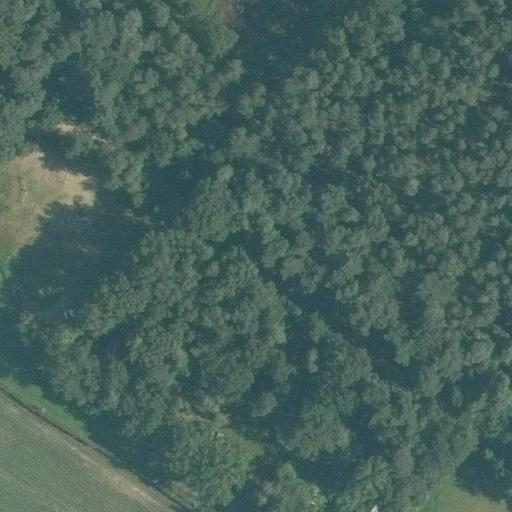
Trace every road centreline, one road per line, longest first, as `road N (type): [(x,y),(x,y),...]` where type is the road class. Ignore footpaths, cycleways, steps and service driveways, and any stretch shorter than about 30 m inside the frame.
road 1 (track): [(511,454),(74,139),(0,152)]
road 2 (unknown): [(511,318),(222,121),(110,22),(105,0)]
